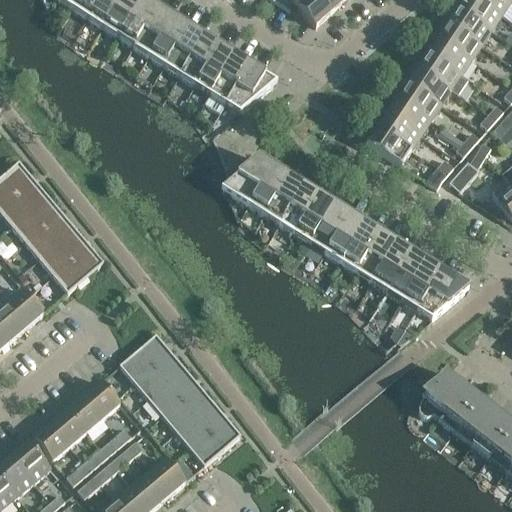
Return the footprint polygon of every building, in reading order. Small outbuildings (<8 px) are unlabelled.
[(59,0),(57,4),(72,14),(80,0),(59,0)] [(80,0),(72,14),(87,23),(101,0),(80,0)] [(101,0),(87,23),(103,33),(123,0),(101,0)] [(123,0),(103,33),(118,42),(142,3),(136,0),(123,0)] [(332,16),(317,0),(297,0),(293,3),(292,3),(303,16),(316,31),(317,30),(316,30),(332,16)] [(348,2),(346,0),(317,0),(332,16),(348,2)] [(470,0),(466,0),(458,13),(491,35),(501,20),(470,0)] [(511,6),(503,0),(470,0),(501,20),(511,6)] [(142,3),(118,42),(133,52),(157,13),(142,3)] [(133,52),(149,62),(173,22),(157,13),(133,52)] [(491,35),(458,13),(448,28),(481,50),(491,35)] [(173,22),(149,62),(164,71),(188,32),(173,22)] [(448,28),(438,43),(471,66),(481,50),(448,28)] [(164,71),(180,81),(204,42),(188,32),(164,71)] [(204,42),(180,81),(195,90),(219,51),(204,42)] [(471,66),(438,43),(428,58),(461,81),(471,66)] [(195,90),(210,100),(234,61),(219,51),(195,90)] [(417,73),(451,96),(457,100),(467,85),(461,81),(428,58),(417,73)] [(234,61),(210,100),(205,109),(220,118),(225,109),(250,70),(234,61)] [(240,118),(273,90),(277,87),(250,70),(225,109),(240,118)] [(451,96),(417,73),(407,88),(441,111),(451,96)] [(407,88),(397,103),(431,125),(441,111),(407,88)] [(431,125),(397,103),(387,118),(421,140),(431,125)] [(497,112),(489,121),(495,126),(502,117),(497,112)] [(387,118),(377,133),(411,155),(421,140),(387,118)] [(495,126),(489,121),(481,130),(487,135),(495,126)] [(511,124),(507,121),(499,130),(505,135),(511,127),(511,124)] [(366,147),(393,165),(402,171),(402,170),(401,170),(411,155),(377,133),(368,147),(367,146),(366,147)] [(439,141),(456,152),(461,144),(444,133),(439,141)] [(472,139),(464,148),(470,153),(478,144),(472,139)] [(470,153),(464,148),(456,157),(462,162),(470,153)] [(475,160),(482,164),(489,154),(482,150),(475,160)] [(476,174),(482,164),(475,160),(470,169),(467,167),(449,187),(459,197),(478,177),(474,173),(476,174)] [(221,194),(249,211),(273,172),(258,162),(221,194)] [(0,182),(0,212),(33,184),(20,169),(21,168),(19,166),(0,182)] [(442,167),(437,173),(446,181),(451,175),(442,167)] [(508,187),(511,191),(511,170),(502,180),(508,187)] [(264,220),(266,217),(288,181),(273,172),(249,211),(264,220)] [(446,181),(437,173),(425,186),(429,189),(437,193),(441,187),(446,181)] [(266,217),(264,220),(279,230),(287,217),(303,191),(288,181),(266,217)] [(0,212),(0,218),(11,231),(47,201),(33,184),(0,212)] [(511,191),(508,187),(491,201),(511,225),(511,191)] [(303,191),(287,217),(279,230),(294,239),(319,200),(303,191)] [(310,249),(330,217),(334,210),(319,200),(294,239),(310,249)] [(11,231),(25,248),(61,217),(47,201),(11,231)] [(330,217),(310,249),(325,258),(349,219),(334,210),(330,217)] [(61,217),(25,248),(39,264),(75,234),(61,217)] [(365,229),(349,219),(325,258),(341,268),(365,229)] [(341,268),(356,278),(380,238),(365,229),(341,268)] [(39,264),(53,281),(89,250),(75,234),(39,264)] [(380,238),(356,278),(371,287),(396,248),(380,238)] [(411,257),(396,248),(371,287),(387,297),(411,257)] [(89,250),(53,281),(67,298),(104,267),(103,265),(102,266),(89,250)] [(411,257),(387,297),(402,306),(426,267),(411,257)] [(441,276),(426,267),(402,306),(417,316),(441,276)] [(441,276),(417,316),(432,325),(469,293),(441,276)] [(6,310),(26,333),(43,319),(24,296),(6,310)] [(0,315),(0,336),(9,347),(26,333),(6,310),(0,315)] [(0,354),(9,347),(0,336),(0,354)] [(119,371),(134,388),(170,357),(157,342),(158,341),(156,339),(119,371)] [(134,388),(148,405),(184,374),(170,357),(134,388)] [(148,405),(162,421),(198,390),(184,374),(148,405)] [(444,377),(419,409),(418,411),(418,412),(418,414),(418,415),(418,417),(419,418),(420,420),(421,421),(423,422),(424,422),(426,422),(427,422),(428,422),(429,421),(431,420),(432,419),(438,423),(463,391),(444,377)] [(83,401),(102,424),(120,409),(100,387),(83,401)] [(162,421),(176,438),(212,407),(198,390),(162,421)] [(438,423),(455,437),(480,404),(463,391),(438,423)] [(67,415),(86,438),(102,424),(83,401),(67,415)] [(480,404),(455,437),(472,450),(497,418),(480,404)] [(176,438),(190,454),(226,423),(212,407),(176,438)] [(50,429),(70,452),(86,438),(67,415),(50,429)] [(472,450),(489,463),(511,433),(511,429),(497,418),(472,450)] [(226,423),(190,454),(204,471),(241,440),(240,438),(239,439),(226,423)] [(33,444),(52,467),(70,452),(50,429),(33,444)] [(511,433),(489,463),(506,476),(511,468),(511,433)] [(111,447),(116,454),(131,442),(125,435),(111,447)] [(11,462),(33,488),(51,474),(28,447),(11,462)] [(96,459),(102,467),(116,454),(111,447),(96,459)] [(120,459),(126,466),(141,454),(135,447),(120,459)] [(81,472),(87,479),(102,467),(96,459),(81,472)] [(112,478),(126,466),(120,459),(106,471),(112,478)] [(0,471),(0,482),(17,502),(33,488),(11,462),(0,471)] [(185,487),(166,464),(149,479),(168,502),(185,487)] [(97,490),(112,478),(106,471),(91,483),(97,490)] [(87,479),(81,472),(67,484),(73,491),(87,479)] [(155,511),(168,502),(149,479),(132,493),(148,511),(155,511)] [(0,511),(5,511),(17,502),(0,482),(0,511)] [(83,503),(97,490),(91,483),(77,496),(83,503)] [(148,511),(132,493),(116,507),(120,511),(148,511)] [(49,507),(53,511),(57,511),(65,506),(59,499),(49,507)]
